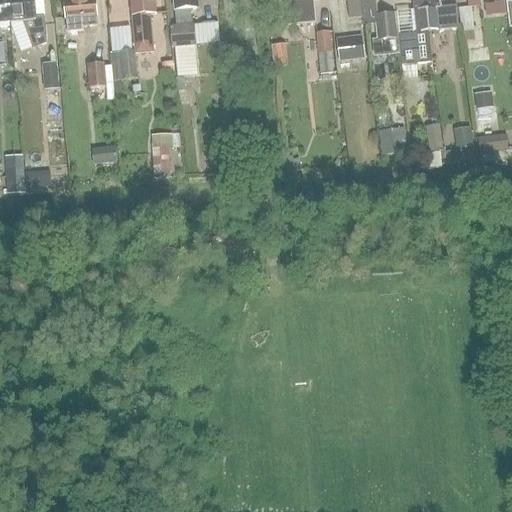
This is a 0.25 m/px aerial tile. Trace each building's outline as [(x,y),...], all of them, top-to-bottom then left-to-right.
[(0,0),(0,26),(11,26),(8,0),(0,0)] [(32,0),(8,0),(11,26),(22,25),(32,51),(46,46),(44,18),(35,19),(32,0)] [(64,5),(66,22),(67,35),(83,33),(82,29),(97,28),(97,19),(96,19),(94,2),(89,3),(88,0),(68,0),(69,5),(64,5)] [(135,55),(147,53),(146,40),(148,40),(147,25),(150,25),(150,17),(155,16),(154,0),(129,0),(131,18),(135,53),(135,55)] [(173,0),(174,13),(175,13),(176,27),(169,27),(171,50),(173,50),(175,79),(198,77),(195,48),(196,48),(194,25),(192,25),(191,11),(198,10),(197,0),(173,0)] [(287,0),(288,2),(284,2),(286,27),(314,24),(313,1),(318,1),(317,0),(287,0)] [(365,27),(362,0),(346,0),(348,16),(349,16),(350,28),(365,27)] [(362,0),(365,27),(375,26),(377,43),(398,41),(395,15),(377,16),(375,0),(362,0)] [(429,33),(424,0),(411,0),(414,33),(398,34),(401,68),(432,65),(429,33)] [(456,7),(440,9),(439,0),(424,0),(429,33),(459,30),(456,7)] [(468,9),(459,10),(461,33),(474,32),(471,9),(468,9)] [(62,20),(54,20),(56,38),(64,37),(62,20)] [(334,74),(329,33),(315,34),(317,55),(319,55),(321,76),(334,74)] [(362,40),(336,43),(338,63),(364,60),(362,40)] [(137,82),(135,55),(135,53),(118,54),(119,66),(112,67),(114,83),(137,82)] [(113,83),(114,83),(112,67),(104,67),(104,64),(87,66),(88,90),(91,90),(92,102),(114,101),(113,83)] [(58,90),(56,65),(42,66),(44,91),(58,90)] [(184,79),(176,80),(176,92),(184,92),(184,79)] [(493,108),(491,93),(473,96),(476,111),(493,108)] [(438,126),(425,128),(429,157),(443,155),(438,126)] [(470,128),(453,131),(457,150),(473,147),(470,128)] [(395,130),(378,133),(382,158),(398,156),(395,130)] [(171,136),(151,137),(151,149),(167,148),(172,148),(171,136)] [(506,136),(478,139),(479,153),(507,150),(506,136)] [(116,163),(114,148),(103,149),(105,164),(116,163)] [(167,148),(151,149),(153,171),(154,171),(155,178),(169,177),(167,148)] [(292,159),(285,160),(287,175),(294,174),(292,159)] [(7,195),(24,194),(23,171),(6,171),(7,195)] [(25,175),(26,190),(40,189),(39,174),(25,175)]
